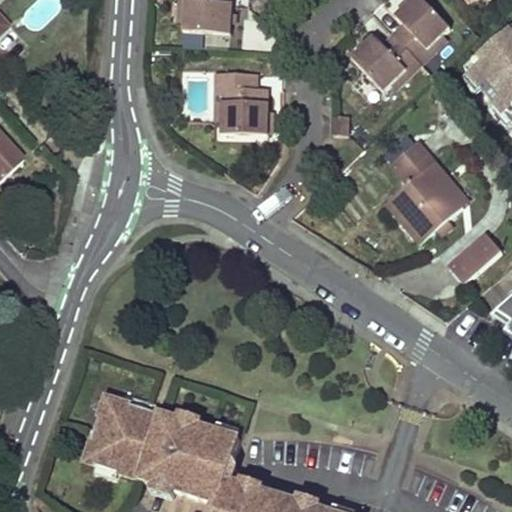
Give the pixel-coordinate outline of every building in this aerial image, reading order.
[(187,0),(175,0),(174,25),(181,26),(183,5),(187,5),(187,0)] [(219,0),(187,0),(187,5),(183,5),(181,26),(180,35),(227,38),(228,19),(229,7),(219,6),(219,0)] [(444,37),(450,30),(420,0),(414,0),(408,6),(396,18),(402,25),(392,36),(414,59),(424,49),(428,52),(444,37)] [(463,0),(470,8),(479,0),(463,0)] [(511,35),(467,74),(511,126),(511,35)] [(360,51),(340,71),(373,105),(382,96),(396,82),(394,79),(414,59),(392,36),(381,46),(373,38),(360,51)] [(448,41),(444,37),(428,52),(424,49),(414,59),(421,67),(448,41)] [(421,67),(414,59),(394,79),(396,82),(382,96),(387,100),(421,67)] [(222,106),(222,124),(223,139),(269,138),(268,114),(268,91),(258,91),(257,75),(225,76),(225,105),(222,106)] [(212,124),(222,124),(222,106),(225,105),(225,76),(211,77),(212,124)] [(348,119),(332,118),(332,139),(347,139),(348,119)] [(0,183),(22,164),(0,140),(0,183)] [(429,158),(417,145),(391,167),(403,180),(407,177),(422,163),(429,158)] [(422,163),(407,177),(414,184),(429,171),(422,163)] [(414,184),(386,207),(419,246),(461,211),(439,184),(444,180),(434,167),(429,171),(414,184)] [(467,206),(444,180),(439,184),(461,211),(467,206)] [(490,236),(450,269),(465,287),(505,255),(490,236)] [(511,303),(498,315),(506,320),(511,324),(511,328),(508,335),(511,337),(511,303)] [(498,315),(490,323),(501,330),(508,335),(511,328),(511,324),(506,320),(498,315)] [(239,452),(243,443),(163,418),(162,422),(149,418),(151,414),(108,401),(87,466),(198,502),(213,454),(239,452)] [(163,418),(151,414),(149,418),(162,422),(163,418)] [(221,509),(229,484),(239,452),(213,454),(198,502),(221,509)] [(285,502),(229,484),(221,509),(220,511),(317,511),(297,506),(296,510),(284,506),(285,502)] [(297,506),(285,502),(284,506),(296,510),(297,506)]
